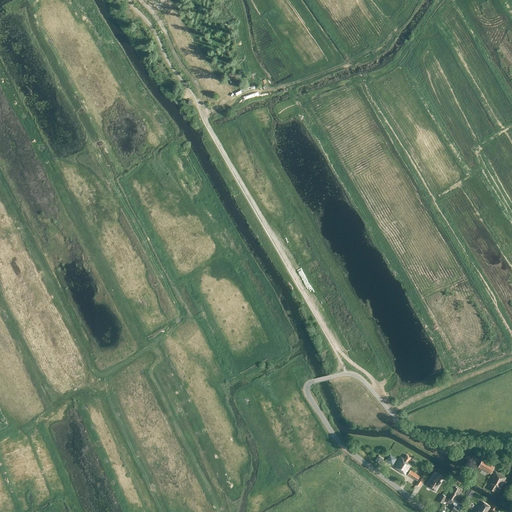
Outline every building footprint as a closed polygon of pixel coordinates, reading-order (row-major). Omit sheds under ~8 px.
[(401,457),(399,460),(394,468),(405,475),(412,464),(408,462),(411,458),(406,455),(404,459),(401,457)] [(383,460),(378,456),(374,461),(380,465),(383,460)] [(482,459),(478,467),(490,474),(495,466),(482,459)] [(417,481),(420,476),(410,470),(407,475),(417,481)] [(495,472),(489,483),(492,485),(490,489),(494,491),(497,487),(500,489),(506,477),(495,472)] [(430,488),(435,491),(440,482),(439,481),(441,477),(436,474),(434,478),(433,477),(427,486),(431,488),(430,488)] [(421,477),(416,484),(419,486),(424,479),(421,477)] [(451,489),(445,500),(454,505),(451,510),(455,511),(457,511),(460,509),(459,508),(461,506),(454,502),(460,493),(458,492),(460,489),(455,487),(453,490),(451,489)] [(442,503),(446,496),(442,494),(438,501),(442,503)] [(488,511),(487,511),(490,506),(482,501),(479,506),(478,505),(473,511),(488,511)]
